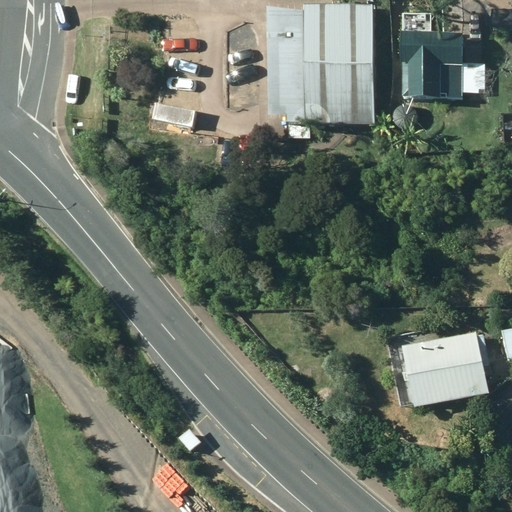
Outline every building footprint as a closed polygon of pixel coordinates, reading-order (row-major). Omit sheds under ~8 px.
[(286,121),(374,121),(374,3),(333,3),(333,0),(318,0),(318,3),(302,3),(302,6),(268,6),(268,112),(285,112),(286,121)] [(431,11),(402,11),(402,96),(462,96),(462,91),(486,92),(486,61),(462,62),(462,31),(430,30),(431,11)] [(511,326),(501,329),(508,360),(511,359),(511,326)] [(413,405),(487,391),(482,364),(489,363),(483,334),(477,336),(475,329),(400,345),(400,346),(390,348),(401,405),(413,403),(413,405)] [(178,437),(190,450),(200,442),(188,428),(178,437)]
